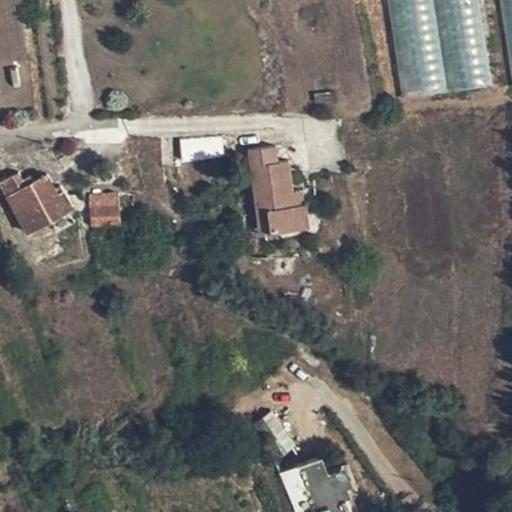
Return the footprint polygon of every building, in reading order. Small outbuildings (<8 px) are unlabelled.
[(483,0),(392,0),(409,100),(498,85),(483,0)] [(511,0),(500,0),(511,68),(511,0)] [(225,155),(225,135),(187,137),(188,157),(225,155)] [(309,206),(304,206),(296,207),(294,192),(290,162),(278,163),(276,147),(251,150),(258,212),(270,211),(273,232),(311,228),(309,206)] [(2,186),(1,187),(29,236),(76,209),(66,192),(60,195),(49,176),(22,191),(15,179),(2,186)] [(302,191),(294,192),(296,207),(304,206),(302,191)] [(93,223),(95,227),(119,225),(118,193),(92,194),(93,223)] [(261,233),(273,232),(270,211),(258,212),(261,233)] [(305,511),(352,511),(348,498),(354,497),(350,487),(354,484),(348,467),(329,473),(324,459),(299,466),(310,500),(302,503),(305,511)]
